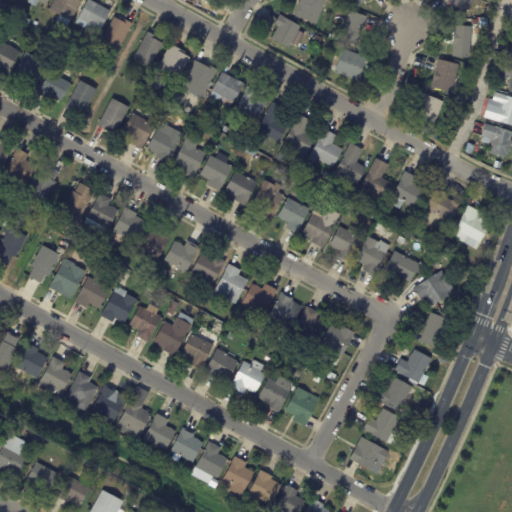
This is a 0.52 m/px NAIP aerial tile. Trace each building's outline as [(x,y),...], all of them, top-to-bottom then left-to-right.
[(83,0),(73,21),(51,9),(55,0),(83,0)] [(92,0),(112,11),(102,29),(95,25),(92,30),(77,22),(88,0),(92,0)] [(328,0),(326,5),(318,25),(298,17),(303,5),(302,4),(303,0),(328,0)] [(453,4),(449,0),(477,0),(459,16),(453,8),(455,6),(453,4)] [(366,25),(359,46),(343,41),(352,12),(369,17),(366,25)] [(24,16),(34,21),(31,26),(22,21),(24,16)] [(278,22),(282,16),(302,28),(300,31),(306,34),(298,47),(294,44),(291,49),(274,39),(280,28),(276,26),(278,22)] [(125,19),(133,23),(118,50),(102,42),(116,17),(120,20),(121,17),(125,19)] [(454,56),(456,26),(473,27),(473,34),(476,34),(476,46),(472,45),(471,57),(454,56)] [(154,35),(158,37),(157,39),(165,43),(151,68),(134,59),(149,32),(154,35)] [(316,34),(323,38),(319,45),(312,41),(316,34)] [(8,44),(23,52),(11,74),(5,71),(3,73),(0,71),(0,41),(1,40),(8,44)] [(174,44),(187,52),(186,54),(192,57),(179,80),(159,69),(172,44),(174,44)] [(503,59),(511,60),(511,45),(506,44),(503,59)] [(366,61),(358,81),(335,73),(344,49),(367,58),(366,61)] [(25,82),(14,76),(28,51),(38,57),(42,50),(54,57),(37,88),(25,82)] [(214,66),(220,70),(213,81),(215,83),(213,86),(211,85),(204,99),(183,87),(185,82),(197,60),(210,67),(211,65),(214,66)] [(437,71),(441,60),(461,65),(454,93),(433,88),(437,71)] [(511,90),(509,90),(511,77),(501,75),(504,61),(511,63),(511,90)] [(48,97),(41,94),(42,91),(42,90),(52,72),(73,84),(63,102),(50,95),(48,98),(48,97)] [(166,79),(160,91),(150,85),(158,72),(167,77),(166,79)] [(231,76),(245,83),(235,103),(234,102),(231,107),(210,96),(223,72),(231,76)] [(74,112),(67,108),(82,80),(99,90),(85,115),(78,111),(76,113),(74,112)] [(251,88),(258,91),(256,96),(267,102),(259,119),(237,108),(248,86),(251,88)] [(436,124),(419,116),(424,105),(420,103),(425,92),(445,101),(436,124)] [(181,107),(180,109),(172,104),(179,94),(186,99),(181,107)] [(509,96),(511,96),(511,125),(486,118),(491,99),(504,102),(506,95),(509,96)] [(113,129),(110,128),(109,131),(99,125),(115,98),(131,107),(117,132),(113,129)] [(283,106),(287,108),(280,121),(291,127),(282,143),(259,131),(274,102),(283,106)] [(140,146),(132,143),(135,138),(125,133),(135,113),(157,124),(145,149),(140,146)] [(310,119),(314,121),(307,133),(317,139),(309,155),(286,143),(301,114),(310,119)] [(511,148),(510,155),(509,155),(508,158),(491,153),(495,140),(484,137),(488,124),(511,130),(511,148)] [(168,160),(148,149),(160,129),(171,135),(175,129),(185,135),(170,161),(168,160)] [(334,133),(339,136),(334,144),(345,150),(335,168),(320,159),(318,163),(310,159),(327,129),(334,133)] [(0,137),(5,140),(3,143),(13,148),(2,169),(0,168),(0,137)] [(195,142),(199,144),(197,148),(207,153),(194,177),(183,171),(185,167),(175,162),(188,138),(195,142)] [(353,143),(365,150),(358,162),(368,168),(360,184),(337,171),(353,143)] [(20,148),(31,154),(28,161),(31,162),(31,161),(39,165),(29,183),(13,174),(12,178),(5,174),(19,148),(20,148)] [(281,151),(287,154),(282,162),(277,158),(281,151)] [(217,159),(233,167),(221,192),(208,185),(211,180),(201,176),(211,156),(217,159)] [(378,158),(390,165),(383,177),(393,183),(385,199),(378,195),(375,200),(371,198),(373,193),(362,187),(377,158),(378,158)] [(48,166),(60,173),(46,202),(29,195),(44,165),(48,166)] [(245,205),(235,200),(236,197),(226,191),(236,171),(258,183),(247,206),(245,205)] [(407,171),(420,178),(416,185),(428,191),(419,209),(394,195),(407,171)] [(279,184),(284,187),(281,193),(286,195),(275,216),(254,204),(267,180),(276,185),(278,183),(279,184)] [(82,184),(96,192),(80,222),(63,212),(74,191),(76,193),(82,184)] [(344,187),(352,191),(348,199),(340,195),(344,187)] [(438,188),(449,195),(448,197),(463,205),(453,224),(426,209),(438,188)] [(113,199),(110,205),(113,207),(114,206),(118,208),(118,209),(120,210),(107,235),(85,223),(101,193),(113,199)] [(296,202),(311,209),(298,234),(287,228),(289,223),(279,217),(289,198),(296,202)] [(475,208),(486,214),(481,223),(490,227),(478,250),(454,237),(470,206),(475,208)] [(138,213),(139,213),(138,217),(148,222),(137,243),(125,237),(122,242),(112,237),(115,232),(115,231),(127,207),(138,213)] [(322,249),(312,243),(314,242),(302,235),(314,214),(323,219),(328,209),(341,217),(323,249),(322,249)] [(384,224),(396,230),(390,241),(380,235),(379,236),(371,232),(377,220),(384,224)] [(7,264),(0,260),(0,247),(5,237),(5,236),(6,233),(4,232),(7,226),(10,228),(10,227),(29,236),(17,259),(13,257),(9,265),(7,264)] [(363,237),(350,263),(337,256),(340,250),(337,249),(337,250),(333,248),(334,247),(331,245),(340,226),(349,231),(351,226),(358,230),(356,234),(363,237)] [(162,228),(174,234),(161,260),(154,256),(155,255),(151,253),(149,257),(137,251),(150,227),(160,232),(162,228)] [(76,240),(79,233),(86,236),(82,243),(76,240)] [(392,246),(377,277),(364,271),(367,265),(357,261),(369,236),(382,242),(382,241),(392,246)] [(190,242),(201,247),(187,273),(178,268),(178,267),(165,261),(175,241),(186,246),(189,241),(190,242)] [(456,245),(452,252),(446,248),(450,241),(456,245)] [(43,284),(31,277),(36,268),(33,267),(37,260),(36,259),(37,257),(38,257),(45,246),(62,255),(59,260),(60,261),(58,266),(57,265),(56,267),(57,268),(55,271),(54,270),(51,276),(48,275),(43,284)] [(67,250),(64,256),(59,253),(62,248),(67,250)] [(413,282),(388,269),(398,248),(424,262),(413,282)] [(216,256),(226,262),(215,285),(192,273),(203,253),(212,257),(213,255),(216,256)] [(434,259),(440,265),(435,270),(429,265),(434,259)] [(78,267),(88,272),(75,295),(65,290),(63,294),(51,288),(64,263),(71,267),(71,268),(74,270),(76,265),(78,267)] [(231,264),(243,271),(240,275),(250,280),(237,305),(225,298),(224,300),(214,294),(231,264)] [(421,300),(414,290),(441,271),(456,292),(433,308),(426,298),(422,301),(421,300)] [(88,308),(76,301),(90,277),(112,290),(102,309),(91,304),(89,308),(88,308)] [(267,284),(279,291),(265,316),(258,312),(256,316),(250,312),(252,308),(243,303),(254,284),(264,289),(267,284)] [(127,324),(117,319),(115,323),(103,316),(119,287),(140,299),(127,324)] [(283,292),(295,298),(293,301),(304,307),(292,329),(269,317),(283,292)] [(175,312),(173,316),(168,313),(174,302),(179,305),(175,312)] [(163,317),(150,342),(137,336),(140,330),(131,325),(141,306),(148,309),(150,306),(159,311),(158,314),(163,317)] [(309,307),(321,313),(318,319),(329,324),(319,342),(296,331),(309,306),(309,307)] [(446,309),(453,312),(438,349),(420,342),(432,313),(440,316),(441,313),(443,314),(445,309),(446,309)] [(175,356),(164,350),(166,348),(155,342),(166,322),(174,326),(181,313),(195,320),(175,356)] [(340,329),(342,330),(344,326),(356,333),(344,357),(338,354),(337,357),(320,349),(332,325),(340,329)] [(11,333),(22,339),(18,348),(20,350),(10,370),(0,365),(0,343),(2,340),(5,341),(10,332),(11,333)] [(198,337),(215,345),(202,370),(191,364),(193,359),(183,354),(193,334),(198,337)] [(272,346),(276,339),(285,344),(281,351),(272,346)] [(30,343),(42,350),(40,353),(50,358),(40,378),(17,367),(29,343),(30,343)] [(217,379),(206,374),(219,349),(230,355),(230,356),(241,362),(230,382),(219,377),(218,380),(217,379)] [(433,360),(419,384),(396,371),(402,359),(408,363),(410,360),(409,360),(412,354),(413,355),(416,350),(433,360)] [(268,354),(275,358),(272,363),(265,360),(268,354)] [(336,357),(341,360),(338,366),(333,363),(336,357)] [(64,363),(67,364),(64,369),(75,376),(65,394),(41,383),(56,358),(64,363)] [(257,394),(248,389),(245,395),(232,388),(245,362),(251,365),(253,361),(263,366),(260,371),(266,375),(257,394)] [(82,373),(93,378),(90,383),(100,389),(90,408),(68,397),(81,372),(82,373)] [(387,384),(380,380),(384,372),(391,376),(387,384)] [(279,413),(268,407),(270,405),(263,401),(263,399),(260,397),(271,378),(278,382),(281,377),(288,382),(286,385),(295,390),(284,410),(282,409),(280,413),(279,413)] [(404,408),(401,413),(381,402),(387,390),(390,391),(397,378),(414,387),(404,408)] [(121,393),(130,398),(117,423),(102,415),(94,411),(103,395),(102,394),(107,385),(121,393)] [(141,387),(152,393),(144,409),(155,414),(143,438),(134,433),(133,436),(118,429),(140,387),(141,387)] [(312,417),(307,427),(294,420),(296,416),(286,411),(298,387),(320,398),(318,402),(319,403),(312,417)] [(366,429),(371,419),(378,422),(385,409),(402,418),(389,443),(365,430),(366,429)] [(159,414),(171,420),(169,426),(178,431),(169,450),(147,439),(159,414)] [(186,429),(196,434),(195,437),(206,443),(195,464),(172,452),(185,428),(186,429)] [(134,435),(142,439),(140,443),(132,440),(134,435)] [(373,443),(391,452),(379,474),(351,460),(363,438),(373,443)] [(9,439),(21,446),(18,451),(29,458),(18,480),(0,469),(0,453),(8,439),(9,439)] [(211,444),(222,449),(219,455),(230,460),(220,479),(197,468),(209,443),(211,444)] [(237,457),(249,463),(246,468),(256,474),(244,497),(228,489),(230,485),(224,482),(236,457),(237,457)] [(46,491),(27,481),(37,462),(59,474),(49,493),(46,491)] [(86,466),(89,462),(96,467),(93,471),(86,466)] [(262,471),(274,477),(273,480),(283,485),(273,506),(250,494),(262,471)] [(68,502),(59,498),(70,477),(91,488),(81,506),(70,500),(69,503),(68,502)] [(214,478),(222,482),(219,488),(211,484),(214,478)] [(289,486),(300,491),(297,497),(307,502),(302,511),(280,511),(276,510),(288,486),(289,486)] [(91,511),(103,491),(124,502),(118,511),(91,511)] [(316,501),(327,505),(325,508),(332,511),(307,511),(313,499),(316,501)]
